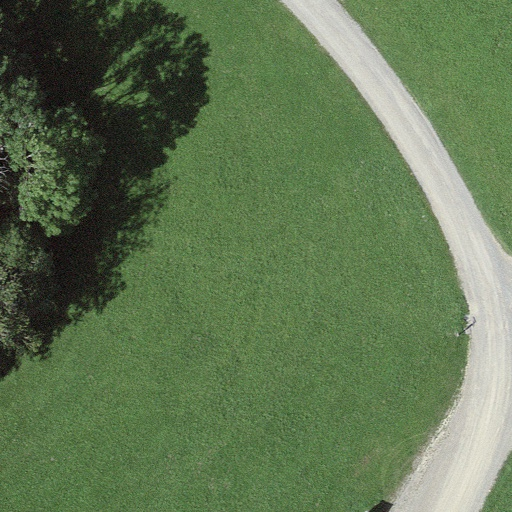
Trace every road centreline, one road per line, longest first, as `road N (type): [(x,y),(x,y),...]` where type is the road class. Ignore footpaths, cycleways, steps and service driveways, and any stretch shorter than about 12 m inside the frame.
road 1 (unclassified): [(511,305),(381,83),(311,0)]
road 2 (unclassified): [(442,511),(511,397)]
